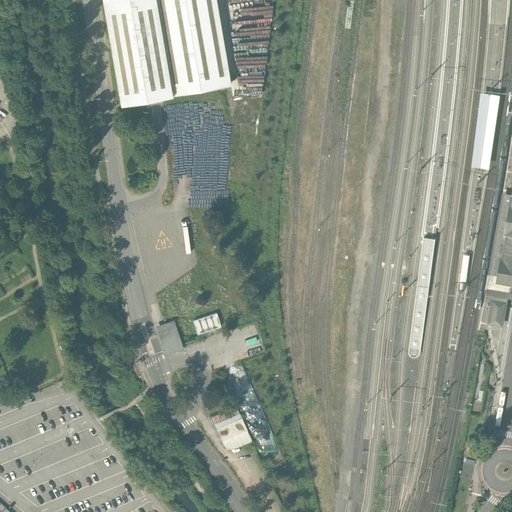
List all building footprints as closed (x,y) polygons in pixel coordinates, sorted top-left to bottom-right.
[(103,0),(122,106),(225,88),(232,86),(216,0),(103,0)] [(481,94),(472,166),(488,169),(499,97),(481,94)] [(487,276),(497,278),(500,260),(502,261),(507,234),(506,234),(507,230),(511,202),(511,195),(502,194),(487,276)] [(511,202),(507,230),(506,234),(507,234),(502,261),(500,260),(497,278),(496,284),(511,287),(511,202)] [(419,355),(435,240),(432,240),(426,239),(423,239),(408,353),(409,356),(411,358),(414,359),(416,358),(418,357),(419,355)] [(469,257),(464,256),(459,283),(465,284),(469,257)] [(497,278),(487,276),(484,295),(493,297),(493,301),(507,303),(508,300),(511,300),(511,287),(496,284),(497,278)] [(507,303),(493,301),(488,326),(502,328),(507,303)] [(217,316),(193,324),(198,338),(222,330),(217,316)] [(155,330),(165,359),(184,353),(174,323),(155,330)] [(212,419),(227,455),(253,445),(238,409),(212,419)]
